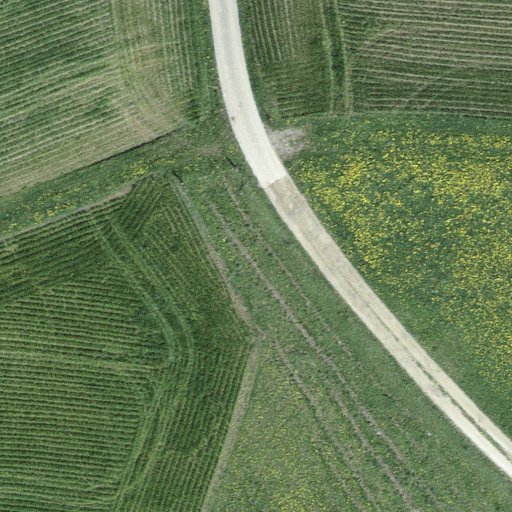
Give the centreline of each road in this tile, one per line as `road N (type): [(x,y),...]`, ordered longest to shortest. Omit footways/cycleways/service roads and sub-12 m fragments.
road 1 (track): [(511,470),(476,444),(336,282),(263,152),(224,0)]
road 2 (track): [(0,218),(70,194),(263,152)]
